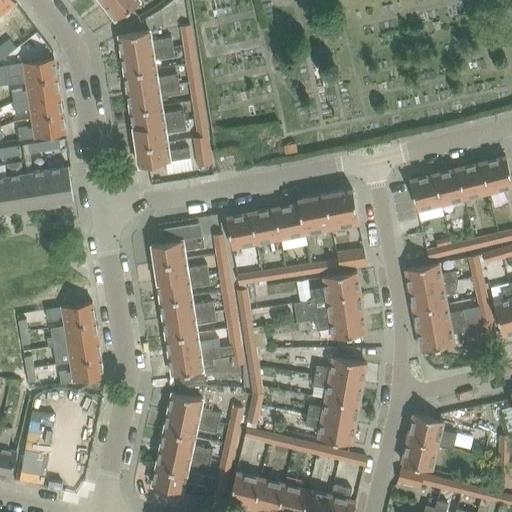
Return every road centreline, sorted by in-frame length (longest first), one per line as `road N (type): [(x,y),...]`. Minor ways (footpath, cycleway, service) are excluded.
road 1 (residential): [(100,511),(127,382),(99,209)]
road 2 (residential): [(99,209),(372,158)]
road 3 (residential): [(372,158),(403,323),(399,392)]
road 4 (residential): [(99,209),(71,38),(39,0)]
road 5 (residential): [(372,158),(511,122)]
road 6 (residential): [(399,392),(371,511)]
